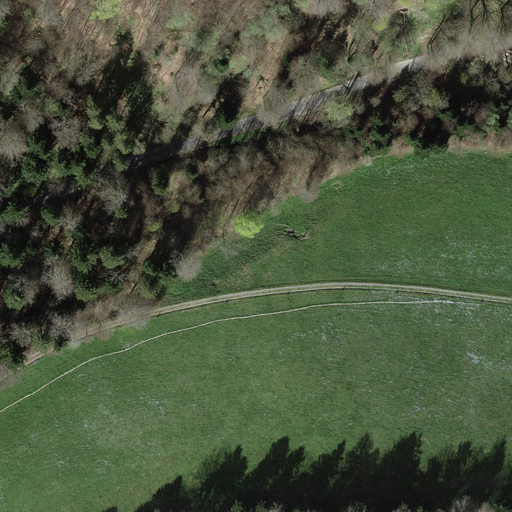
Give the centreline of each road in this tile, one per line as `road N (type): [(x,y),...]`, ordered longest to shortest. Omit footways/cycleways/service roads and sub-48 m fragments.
road 1 (unclassified): [(511,44),(377,68),(31,200),(0,227)]
road 2 (track): [(0,380),(33,357),(208,300),(316,287),(511,303)]
